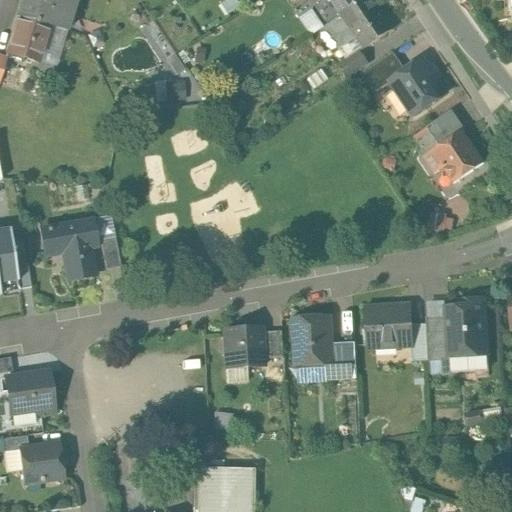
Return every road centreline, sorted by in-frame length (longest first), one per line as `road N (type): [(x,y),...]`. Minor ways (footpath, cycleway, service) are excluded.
road 1 (residential): [(66,328),(456,256),(511,238)]
road 2 (residential): [(98,511),(66,328)]
